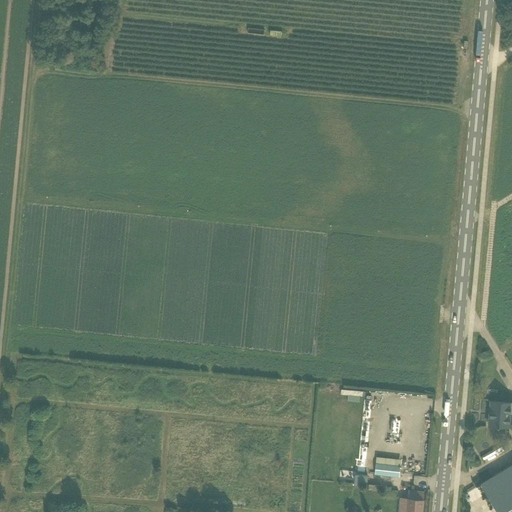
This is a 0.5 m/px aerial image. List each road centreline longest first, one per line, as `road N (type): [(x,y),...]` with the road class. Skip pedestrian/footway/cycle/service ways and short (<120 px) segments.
road 1 (primary): [(441,511),(486,0)]
road 2 (track): [(0,436),(38,0)]
